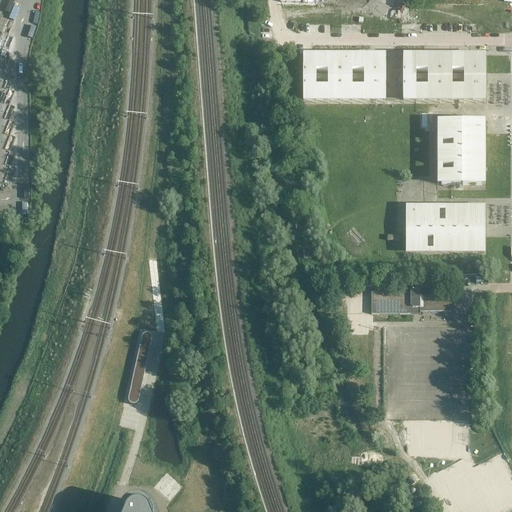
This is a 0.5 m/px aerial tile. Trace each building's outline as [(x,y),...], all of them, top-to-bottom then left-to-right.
[(301,105),(379,105),(379,65),(301,65),(301,105)] [(401,65),(401,105),(432,105),(479,104),(479,65),(401,65)] [(439,129),(439,190),(479,190),(479,129),(439,129)] [(405,208),(405,256),(484,255),(484,208),(432,208),(405,208)] [(451,313),(451,297),(420,297),(420,291),(412,291),(410,293),(371,293),(371,315),(420,315),(420,313),(451,313)] [(134,381),(132,402),(139,403),(142,381),(134,381)] [(148,475),(150,475),(151,461),(140,460),(139,475),(142,475),(142,471),(149,471),(148,475)] [(171,500),(183,486),(168,472),(155,486),(171,500)]
